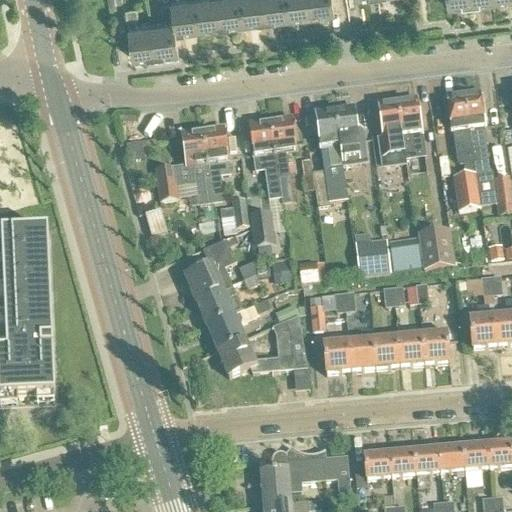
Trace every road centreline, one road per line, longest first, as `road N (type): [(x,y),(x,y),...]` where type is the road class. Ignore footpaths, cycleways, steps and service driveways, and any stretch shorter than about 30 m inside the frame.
road 1 (residential): [(511,51),(161,96),(54,89)]
road 2 (tertiary): [(154,442),(54,89)]
road 3 (residential): [(154,442),(511,405)]
road 4 (residential): [(0,486),(154,442)]
